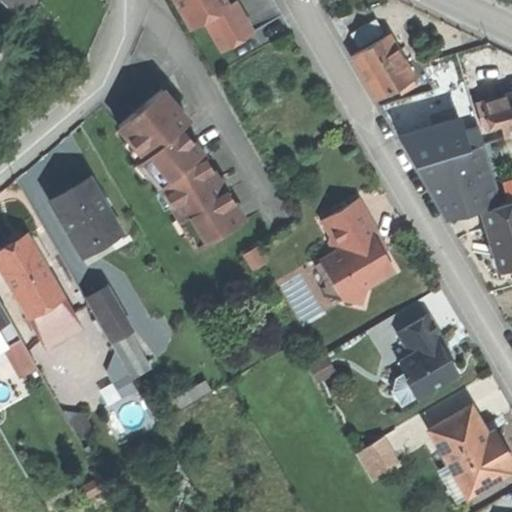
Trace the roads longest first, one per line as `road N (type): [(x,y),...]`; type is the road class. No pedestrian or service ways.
road 1 (residential): [(301,0),(511,371)]
road 2 (residential): [(0,171),(102,84),(128,25),(128,0)]
